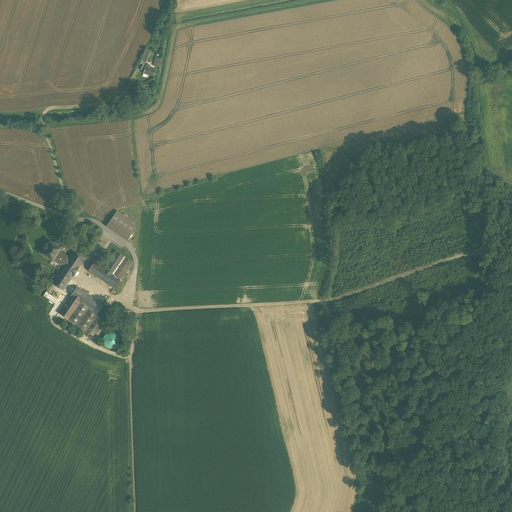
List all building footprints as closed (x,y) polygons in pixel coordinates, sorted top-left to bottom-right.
[(146,49),(141,59),(145,60),(150,50),(146,49)] [(160,67),(162,59),(155,58),(153,65),(160,67)] [(145,66),(142,77),(148,78),(149,75),(153,77),(155,69),(145,66)] [(131,222),(115,211),(105,226),(126,240),(134,228),(129,224),(131,222)] [(61,248),(50,240),(48,243),(43,250),(44,250),(42,253),(53,260),(59,251),(61,248)] [(63,290),(85,258),(74,251),(69,258),(59,251),(53,260),(63,267),(52,283),(63,290)] [(112,290),(130,264),(115,253),(105,267),(95,260),(87,272),(112,290)] [(102,306),(77,288),(59,314),(92,337),(104,320),(96,315),(102,306)] [(113,332),(110,332),(108,332),(105,334),(104,336),(103,339),(103,342),(104,344),(106,347),(108,348),(111,349),(114,348),(116,347),(118,345),(120,343),(120,340),(119,337),(118,335),(116,333),(113,332)]
